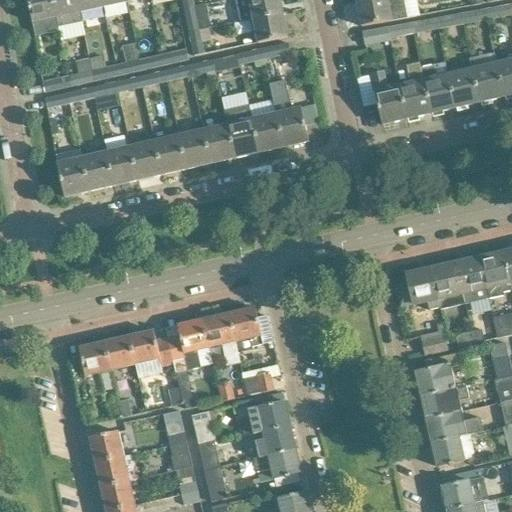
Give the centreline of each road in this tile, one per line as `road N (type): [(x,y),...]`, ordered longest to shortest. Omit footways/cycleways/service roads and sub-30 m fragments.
road 1 (residential): [(30,232),(354,159)]
road 2 (residential): [(433,511),(373,236)]
road 3 (residential): [(260,261),(321,511)]
road 4 (tertiary): [(49,308),(260,261)]
road 5 (residential): [(94,511),(49,308)]
road 6 (residential): [(30,232),(0,61)]
road 7 (residential): [(354,159),(323,0)]
road 8 (residential): [(354,159),(511,124)]
road 9 (tertiary): [(373,236),(511,205)]
